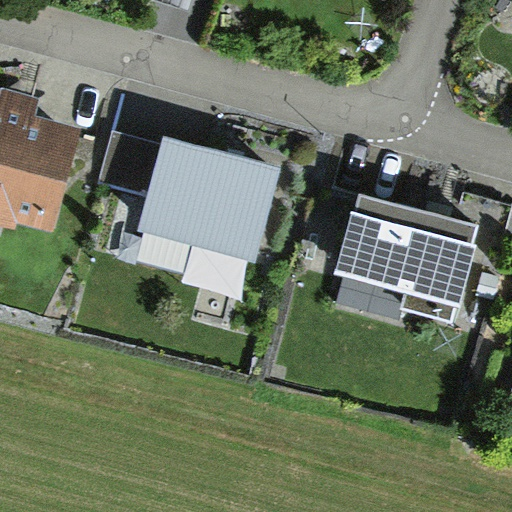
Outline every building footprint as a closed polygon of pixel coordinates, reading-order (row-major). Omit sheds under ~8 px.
[(192,0),(152,0),(152,1),(187,13),(192,0)] [(17,220),(53,230),(81,131),(32,117),(36,100),(4,91),(0,106),(0,224),(15,229),(17,220)] [(150,193),(163,144),(114,131),(101,180),(150,193)] [(141,230),(253,260),(279,166),(166,135),(163,144),(150,193),(141,230)] [(407,291),(402,308),(453,322),(457,306),(462,308),(480,243),(475,242),(479,224),(358,191),(335,272),(407,291)]
